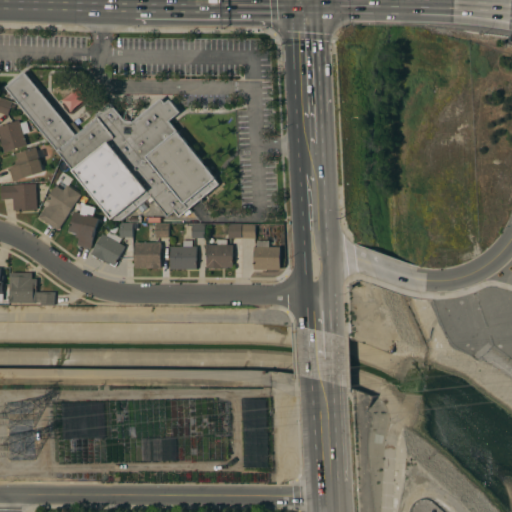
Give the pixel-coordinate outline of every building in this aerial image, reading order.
[(6,87),(25,72),(69,125),(73,121),(81,131),(98,117),(96,115),(111,103),(125,121),(133,121),(161,98),(166,103),(170,99),(181,112),(170,121),(216,178),(215,179),(220,184),(180,217),(175,210),(168,216),(152,196),(122,220),(113,219),(6,87)] [(0,137),(1,137),(0,133),(0,126),(19,120),(20,123),(26,121),(30,132),(24,134),(27,145),(5,152),(0,137)] [(13,181),(9,169),(16,166),(15,162),(18,161),(15,153),(35,147),(38,153),(40,152),(41,155),(38,156),(39,159),(43,172),(13,181)] [(37,210),(20,211),(20,210),(14,210),(13,199),(1,199),(1,185),(36,184),(37,210)] [(58,230),(39,217),(46,207),(43,205),(56,185),(63,190),(66,185),(81,195),(58,230)] [(77,245),(79,238),(75,237),(76,234),(68,231),(74,211),(80,213),(83,203),(85,204),(84,204),(95,208),(93,215),(94,215),(94,217),(100,219),(91,249),(77,245)] [(117,262),(118,262),(115,267),(104,261),(104,262),(99,259),(97,257),(97,258),(92,256),(92,255),(91,254),(103,234),(106,236),(109,230),(120,236),(120,224),(132,224),(133,237),(122,237),(122,238),(119,243),(125,246),(117,262)] [(169,224),(169,238),(155,238),(156,224),(169,224)] [(192,238),(192,224),(205,224),(205,238),(192,238)] [(228,238),(228,224),(241,224),(241,238),(228,238)] [(256,238),(242,238),(242,225),(256,225),(256,238)] [(222,267),(222,268),(207,268),(207,245),(217,245),(217,240),(227,240),(227,245),(233,245),(233,267),(222,267)] [(170,269),(170,247),(183,247),(183,241),(192,241),(192,246),(196,246),(197,269),(170,269)] [(280,269),(254,269),(254,247),(257,247),(257,241),(269,241),(269,247),(280,247),(280,269)] [(135,242),(161,243),(161,268),(134,268),(135,242)] [(55,306),(42,306),(42,302),(37,302),(37,303),(11,303),(11,275),(12,275),(12,273),(33,273),(33,279),(37,279),(37,292),(46,292),(55,292),(55,306)]
